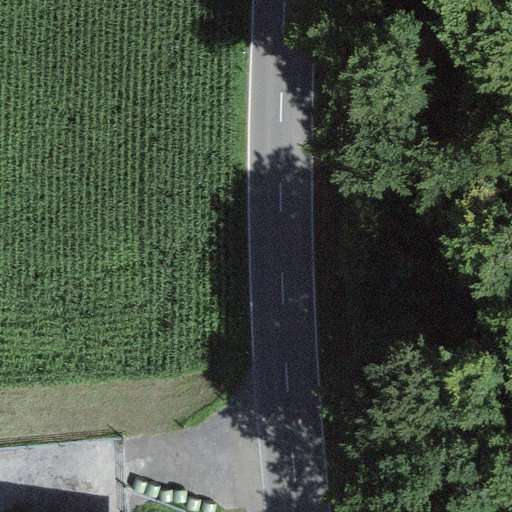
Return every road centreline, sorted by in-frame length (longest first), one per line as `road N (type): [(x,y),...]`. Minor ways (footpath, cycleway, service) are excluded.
road 1 (secondary): [(286,0),(282,344),(299,511)]
road 2 (track): [(0,466),(293,448)]
